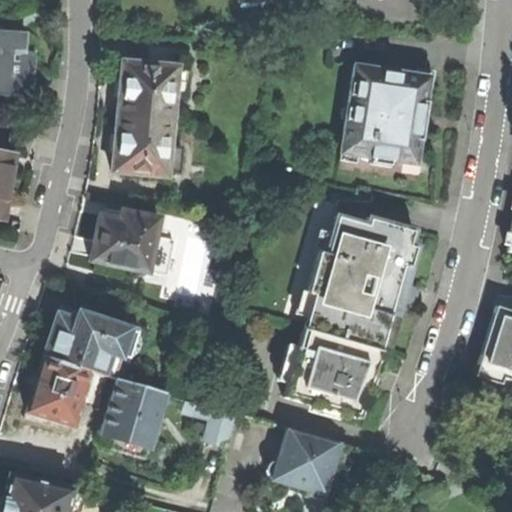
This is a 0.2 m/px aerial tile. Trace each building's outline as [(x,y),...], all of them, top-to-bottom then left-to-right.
[(33,52),(24,51),(25,32),(0,30),(0,96),(22,97),(23,85),(32,86),(33,68),(33,52)] [(146,64),(175,67),(177,51),(148,48),(146,64)] [(173,97),(175,71),(175,67),(146,64),(119,61),(117,89),(114,118),(170,123),(173,97)] [(421,119),(423,108),(426,108),(427,100),(424,99),(428,77),(352,65),(340,144),(343,144),(350,155),(368,158),(367,166),(389,169),(390,162),(403,164),(412,156),(416,156),(418,141),(421,141),(422,136),(419,135),(421,119)] [(173,97),(185,98),(187,72),(175,71),(173,97)] [(109,172),(165,177),(165,174),(178,175),(181,150),(168,149),(170,123),(114,118),(112,140),(109,172)] [(0,221),(1,222),(7,184),(13,153),(0,150),(0,221)] [(89,261),(148,273),(155,237),(152,236),(156,218),(120,210),(117,220),(98,216),(95,232),(89,261)] [(402,267),(408,245),(413,230),(366,216),(364,223),(334,214),(323,252),(316,251),(304,293),(311,295),(301,328),(376,350),(391,297),(400,299),(402,292),(404,284),(397,282),(402,267)] [(402,267),(409,269),(415,246),(408,245),(402,267)] [(501,378),(511,381),(511,312),(494,307),(485,332),(475,365),(503,373),(501,378)] [(86,371),(101,376),(104,377),(112,379),(120,355),(127,357),(135,329),(118,324),(117,326),(76,314),(76,315),(61,311),(59,317),(55,315),(49,334),(41,358),(86,371)] [(281,398),(358,419),(365,395),(363,394),(367,382),(376,350),(301,328),(296,348),(285,384),(281,398)] [(276,381),(285,384),(296,348),(286,346),(276,381)] [(23,418),(68,432),(79,396),(86,371),(41,358),(32,390),(23,418)] [(101,376),(86,371),(79,396),(83,397),(83,400),(96,404),(104,377),(101,376)] [(171,372),(164,394),(179,398),(185,377),(171,372)] [(99,432),(148,447),(164,394),(115,379),(105,412),(99,432)] [(182,410),(201,415),(204,405),(185,400),(182,410)] [(204,441),(223,447),(233,414),(204,405),(201,415),(211,418),(204,441)] [(270,478),(273,479),(272,483),(271,485),(321,500),(327,477),(333,479),(341,444),(287,428),(277,461),(274,461),(271,462),(268,464),(266,467),(266,470),(266,472),(268,476),(270,478)] [(0,511),(77,511),(79,511),(82,501),(78,494),(70,492),(71,489),(8,474),(2,497),(0,496),(0,511)]
